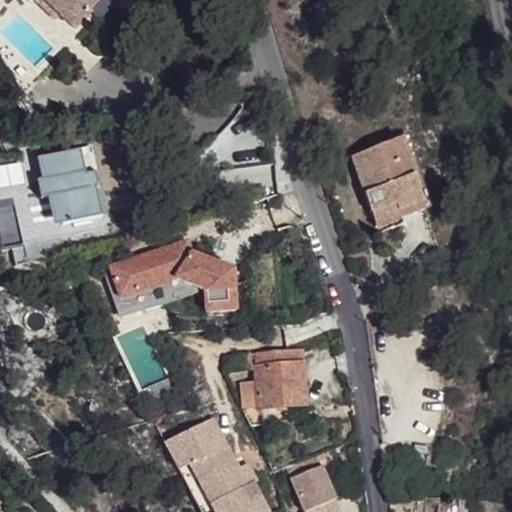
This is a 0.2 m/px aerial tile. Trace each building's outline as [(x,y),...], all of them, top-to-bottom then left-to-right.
[(42,0),(52,9),(55,5),(76,26),(101,0),(42,0)] [(55,5),(52,9),(73,30),(76,26),(55,5)] [(340,144),(360,215),(379,208),(381,213),(394,210),(391,204),(408,199),(386,128),(340,144)] [(86,177),(80,151),(36,161),(41,183),(36,184),(39,202),(45,200),(51,229),(99,219),(93,190),(98,189),(95,175),(86,177)] [(187,243),(104,271),(116,307),(176,281),(204,292),(206,313),(237,312),(234,272),(210,263),(193,262),(195,257),(192,255),(187,243)] [(284,365),(303,364),(301,350),(283,351),(284,365)] [(256,353),(257,367),(284,365),(283,351),(256,353)] [(238,357),(239,365),(252,364),(252,355),(238,356),(238,357)] [(257,367),(256,367),(258,383),(240,385),(242,410),(243,411),(260,410),(262,410),(278,408),(278,425),(304,423),(304,407),(306,406),(303,364),(284,365),(257,367)] [(262,410),(263,426),(278,425),(278,408),(262,410)] [(213,420),(175,440),(212,511),(266,511),(253,484),(256,483),(247,466),(238,470),(213,420)] [(212,511),(175,440),(163,445),(178,473),(198,511),(212,511)] [(328,452),(314,457),(316,463),(330,457),(328,452)] [(314,457),(294,466),(299,477),(312,508),(313,510),(323,505),(334,501),(319,467),(318,468),(316,463),(314,457)] [(290,480),(304,511),(305,511),(312,508),(299,477),(290,480)] [(338,511),(334,501),(323,505),(324,507),(335,511),(338,511)]
